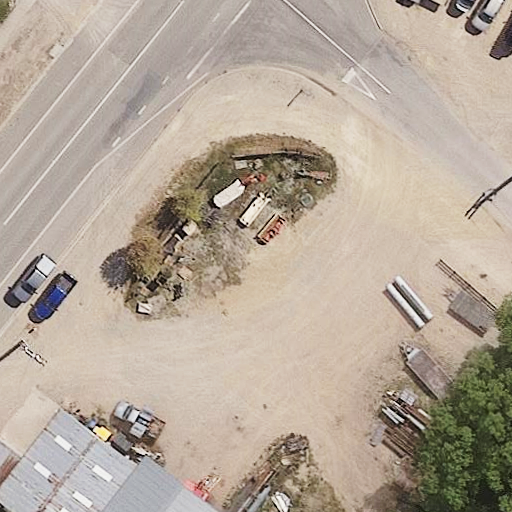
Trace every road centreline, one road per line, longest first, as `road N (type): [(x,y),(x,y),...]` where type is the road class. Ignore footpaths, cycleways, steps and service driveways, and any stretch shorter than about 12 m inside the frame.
road 1 (secondary): [(278,0),(511,197)]
road 2 (primary): [(0,232),(186,0)]
